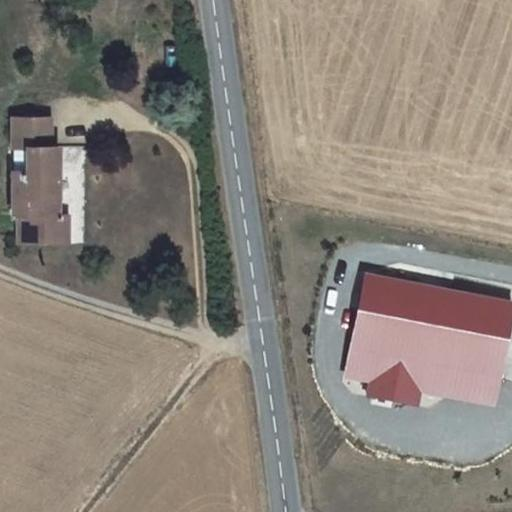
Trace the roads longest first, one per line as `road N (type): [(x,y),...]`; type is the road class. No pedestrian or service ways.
road 1 (secondary): [(285,511),(213,0)]
road 2 (track): [(84,511),(216,346)]
